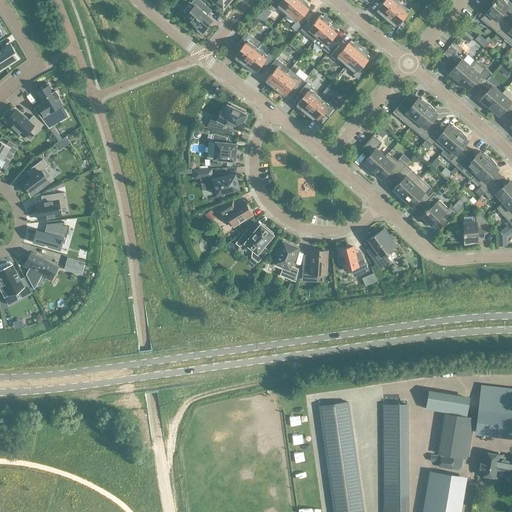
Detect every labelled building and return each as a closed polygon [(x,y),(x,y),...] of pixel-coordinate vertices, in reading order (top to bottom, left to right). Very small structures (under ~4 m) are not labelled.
[(194,6),(185,17),(197,28),(196,29),(202,35),(209,28),(207,26),(212,21),(203,13),(207,7),(198,0),(193,0),(191,3),(194,6)] [(228,2),(229,0),(213,0),(224,9),(230,3),(228,2)] [(277,7),(286,15),(298,0),(274,0),(268,8),(273,12),(277,7)] [(310,6),(303,0),(298,0),(286,15),(295,22),(291,27),(296,31),(307,19),(302,15),(310,6)] [(384,21),(401,0),(381,0),(384,2),(376,11),(378,13),(377,15),(384,21)] [(401,0),(384,21),(391,27),(393,25),(395,27),(403,18),(407,22),(415,12),(410,8),(409,10),(400,3),(402,0),(401,0)] [(497,33),(507,21),(501,15),(508,7),(506,5),(507,3),(504,0),(494,0),(492,3),(492,4),(493,5),(487,12),(484,9),(478,16),(481,18),(481,19),(497,33)] [(314,42),(317,38),(332,21),(325,15),(323,17),(321,15),(313,24),(308,20),(300,30),(314,42)] [(317,38),(314,42),(327,53),(336,44),(331,40),(339,31),(337,29),(339,27),(332,21),(317,38)] [(511,25),(507,21),(497,33),(511,45),(511,25)] [(242,49),(234,59),(244,66),(257,48),(258,49),(262,43),(247,32),(237,45),(242,49)] [(337,58),(346,66),(362,47),(355,41),(353,43),(351,41),(343,50),(338,46),(330,56),(335,60),(337,58)] [(288,64),(297,52),(285,43),(276,55),(288,64)] [(0,69),(17,58),(9,46),(1,51),(0,50),(0,69)] [(369,53),(362,47),(346,66),(355,73),(353,75),(358,79),(366,70),(361,66),(369,57),(367,55),(369,53)] [(266,67),(274,57),(268,53),(267,55),(258,49),(257,48),(244,66),(254,73),(261,63),(266,67)] [(459,82),(476,61),(471,67),(455,54),(450,59),(457,65),(449,73),(459,82)] [(482,86),(487,80),(492,74),(476,61),(459,82),(468,90),(476,81),(482,86)] [(265,82),(275,89),(290,70),(290,69),(287,73),(277,66),(275,69),(271,65),(268,69),(273,72),(265,82)] [(290,70),(275,89),(284,97),(292,87),(296,91),(304,81),(290,70)] [(502,94),(487,80),(482,86),(488,91),(480,100),(490,108),(502,94)] [(34,109),(49,128),(61,121),(55,110),(62,105),(58,98),(59,97),(55,91),(53,93),(50,89),(51,88),(48,83),(41,88),(42,89),(37,92),(43,102),(37,106),(38,107),(34,109)] [(297,110),(304,116),(319,97),(321,94),(312,87),(307,83),(299,93),(304,97),(296,106),(298,108),(297,110)] [(511,112),(511,94),(506,89),(502,94),(490,108),(499,116),(506,107),(511,112)] [(328,104),(319,97),(304,116),(311,122),(313,120),(315,121),(323,112),(327,116),(338,103),(332,99),(328,104)] [(410,127),(429,104),(422,99),(420,100),(418,98),(411,107),(403,100),(393,112),(410,127)] [(212,117),(207,128),(227,133),(231,126),(240,130),(243,123),(242,122),(245,115),(243,114),(244,111),(231,104),(230,107),(227,106),(223,114),(222,113),(218,120),(212,117)] [(429,104),(410,127),(425,140),(436,128),(430,123),(437,114),(435,112),(436,111),(429,104)] [(30,131),(34,135),(43,125),(33,116),(28,121),(16,110),(12,114),(10,112),(5,118),(7,120),(6,121),(24,137),(30,131)] [(436,128),(425,140),(432,146),(434,143),(443,151),(460,131),(453,125),(451,127),(449,125),(442,133),(436,128)] [(460,131),(443,151),(446,148),(455,155),(450,161),(456,166),(466,155),(460,150),(468,141),(466,139),(467,137),(460,131)] [(211,142),(216,143),(214,159),(210,159),(210,166),(221,166),(222,160),(234,161),(236,144),(226,144),(227,137),(214,134),(211,142)] [(370,173),(388,153),(385,157),(376,149),(382,143),(373,135),(363,147),(371,154),(363,163),(365,165),(364,166),(370,173)] [(0,141),(0,167),(1,168),(4,162),(5,162),(3,161),(10,147),(16,151),(18,147),(13,144),(13,143),(9,141),(7,145),(0,141)] [(425,165),(413,152),(405,159),(417,172),(425,165)] [(466,155),(456,166),(459,169),(470,180),(491,158),(484,153),(482,154),(480,152),(472,160),(466,155)] [(395,176),(406,164),(399,159),(397,161),(388,153),(370,173),(378,179),(379,177),(382,179),(389,171),(395,176)] [(491,158),(470,180),(471,180),(473,178),(481,186),(479,188),(475,192),(481,197),(484,194),(496,183),(490,177),(498,169),(496,167),(497,166),(491,158)] [(45,168),(48,166),(43,159),(29,169),(34,176),(23,184),(32,195),(54,179),(45,168)] [(400,200),(421,178),(406,164),(395,176),(401,181),(393,190),(395,192),(394,193),(400,200)] [(451,172),(446,168),(441,173),(446,177),(451,172)] [(207,178),(209,188),(214,187),(216,195),(239,190),(235,174),(220,177),(219,175),(212,177),(212,169),(194,170),(194,179),(207,178)] [(421,178),(400,200),(408,206),(409,205),(411,207),(419,198),(425,204),(436,193),(421,178)] [(496,183),(484,194),(490,200),(496,194),(503,203),(497,208),(497,209),(511,195),(511,183),(511,184),(510,181),(501,189),(496,183)] [(63,192),(44,196),(45,201),(43,203),(35,204),(38,219),(61,216),(59,201),(64,200),(63,192)] [(511,195),(497,209),(510,223),(511,221),(511,195)] [(427,210),(427,211),(426,210),(419,219),(428,225),(429,224),(432,226),(440,218),(446,224),(457,213),(450,206),(448,209),(439,200),(428,211),(427,210)] [(252,215),(244,201),(236,206),(233,201),(216,211),(222,221),(227,218),(233,227),(252,215)] [(216,217),(212,210),(204,214),(209,222),(216,217)] [(490,224),(481,214),(475,214),(476,222),(464,223),(464,233),(463,233),(463,234),(462,235),(464,245),(475,243),(475,241),(478,241),(477,230),(490,229),(490,224)] [(37,230),(33,243),(44,246),(44,245),(48,246),(48,247),(59,250),(61,243),(62,243),(63,240),(62,240),(63,237),(60,237),(64,222),(49,224),(47,233),(37,230)] [(239,246),(246,244),(253,250),(252,257),(258,262),(268,251),(263,247),(273,235),(272,235),(273,233),(267,228),(266,230),(260,225),(253,234),(248,230),(236,243),(239,246)] [(366,251),(369,254),(379,269),(390,261),(386,256),(393,251),(392,249),(396,246),(384,229),(368,240),(373,246),(366,251)] [(498,248),(506,248),(506,238),(497,235),(498,248)] [(274,254),(277,256),(274,264),(283,268),(281,273),(287,275),(285,278),(295,281),(298,269),(291,266),(298,248),(283,242),(280,248),(278,247),(274,254)] [(344,270),(351,268),(354,275),(359,273),(360,274),(368,270),(362,255),(356,257),(354,247),(339,250),(341,257),(339,257),(341,264),(342,264),(344,270)] [(303,264),(302,278),(310,279),(310,278),(318,279),(318,275),(326,275),(327,252),(311,251),(310,264),(303,264)] [(47,278),(52,268),(55,269),(58,265),(44,258),(43,259),(32,253),(25,266),(47,278)] [(26,286),(23,280),(20,281),(20,280),(20,279),(17,273),(16,273),(15,272),(18,270),(14,264),(12,266),(12,265),(8,267),(0,270),(1,271),(0,271),(0,279),(3,285),(0,286),(0,290),(4,298),(13,293),(13,294),(20,290),(24,287),(26,286)] [(370,284),(376,282),(373,275),(367,278),(370,284)] [(511,388),(481,386),(475,435),(511,439),(511,388)] [(426,409),(467,416),(470,397),(429,390),(426,409)] [(363,511),(348,402),(319,406),(334,511),(363,511)] [(407,511),(407,434),(407,404),(383,404),(384,511),(407,511)] [(473,419),(455,416),(444,415),(437,454),(453,456),(453,458),(440,456),(438,467),(458,470),(462,468),(463,458),(468,459),(473,419)] [(504,477),(511,478),(511,456),(508,456),(508,460),(503,459),(503,455),(481,452),(477,475),(499,480),(501,471),(505,471),(504,477)] [(464,493),(467,475),(430,471),(425,511),(460,511),(463,493),(464,493)]
